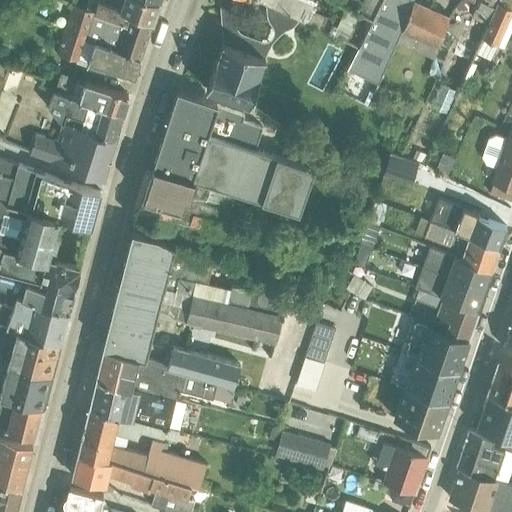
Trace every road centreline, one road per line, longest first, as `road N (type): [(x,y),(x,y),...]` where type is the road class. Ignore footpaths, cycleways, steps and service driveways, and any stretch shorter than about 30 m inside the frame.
road 1 (tertiary): [(34,511),(85,312),(181,0)]
road 2 (residential): [(427,511),(511,265)]
